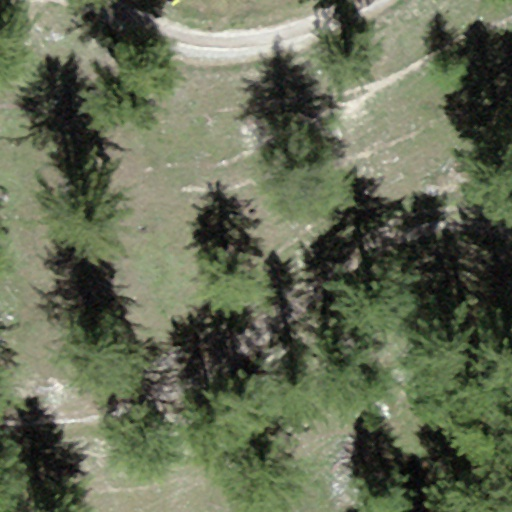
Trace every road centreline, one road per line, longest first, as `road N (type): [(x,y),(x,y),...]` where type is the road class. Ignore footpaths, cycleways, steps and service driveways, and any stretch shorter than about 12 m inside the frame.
road 1 (track): [(511,218),(424,217),(381,230),(167,387),(122,407),(0,420)]
road 2 (track): [(98,0),(154,40),(262,45),(383,0)]
